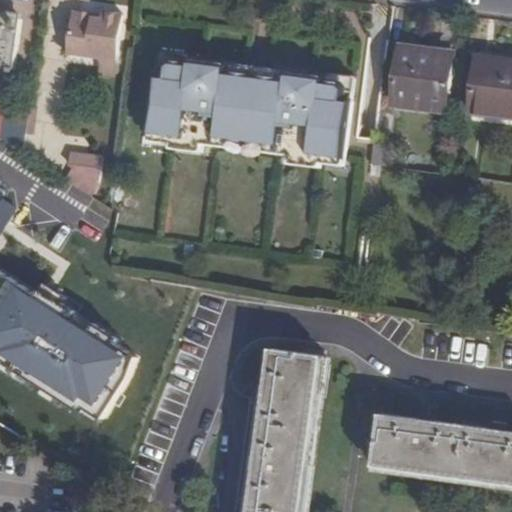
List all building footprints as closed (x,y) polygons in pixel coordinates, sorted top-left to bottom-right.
[(94,18),(91,15),(80,13),(75,17),(70,55),(104,59),(118,62),(123,15),(104,12),(103,16),(103,19),(94,18)] [(0,71),(17,73),(24,23),(0,19),(0,71)] [(396,104),(439,110),(447,56),(424,54),(424,49),(405,47),(396,104)] [(511,52),(483,49),(482,58),(511,61),(511,52)] [(447,56),(439,110),(449,111),(456,58),(447,56)] [(288,72),(287,80),(231,73),(233,64),(190,58),(190,64),(171,62),(168,66),(167,77),(159,76),(152,131),(184,136),(184,142),(219,146),(220,137),(279,144),(278,153),(314,158),(315,153),(349,158),(356,103),(349,101),(351,89),(349,85),(329,82),(330,78),(288,72)] [(511,61),(482,58),(475,111),(511,115),(511,61)] [(118,62),(104,59),(102,74),(116,76),(118,62)] [(26,150),(31,111),(0,106),(0,120),(4,121),(6,138),(26,150)] [(77,172),(80,156),(73,154),(71,168),(77,172)] [(105,160),(80,156),(77,172),(100,186),(105,160)] [(0,341),(102,403),(148,332),(0,243),(0,341)] [(309,511),(331,360),(279,352),(257,511),(309,511)] [(511,431),(385,415),(378,466),(511,484),(511,431)]
